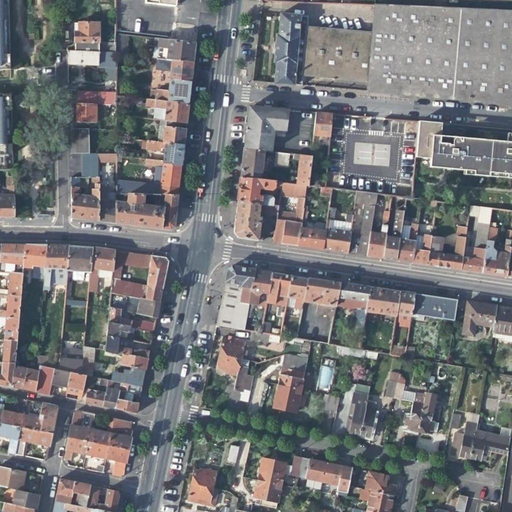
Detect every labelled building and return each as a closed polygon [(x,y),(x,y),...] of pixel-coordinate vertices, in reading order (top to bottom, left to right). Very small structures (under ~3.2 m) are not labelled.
[(0,0),(0,69),(10,69),(9,54),(3,54),(1,0),(0,0)] [(511,11),(375,5),(374,11),(374,14),(374,20),(373,32),(368,81),(367,91),(455,99),(511,103),(511,11)] [(276,62),(274,83),(302,85),(302,81),(302,75),(368,81),(373,32),(306,26),(307,16),(300,15),(300,14),(280,12),(278,34),(276,34),(273,61),(276,62)] [(74,42),(75,42),(99,43),(99,23),(77,23),(78,32),(74,32),(74,37),(74,42)] [(114,34),(115,52),(115,53),(125,55),(126,35),(114,34)] [(167,48),(166,59),(172,60),(194,62),(195,52),(196,44),(154,39),(154,43),(157,43),(157,48),(167,48)] [(75,42),(75,51),(99,52),(99,43),(75,42)] [(153,58),(157,58),(166,59),(167,48),(157,48),(157,43),(154,43),(153,58)] [(115,66),(115,53),(115,52),(99,52),(75,51),(66,51),(66,64),(83,64),(94,64),(95,66),(115,66)] [(156,69),(170,71),(172,60),(166,59),(157,58),(156,69)] [(170,71),(169,79),(168,91),(167,102),(189,105),(191,82),(194,62),(172,60),(170,71)] [(115,103),(115,96),(115,91),(75,90),(75,113),(75,123),(94,122),(94,104),(115,103)] [(156,90),(154,101),(167,102),(168,91),(156,90)] [(0,170),(12,171),(12,170),(11,170),(11,156),(11,144),(10,110),(10,95),(0,95),(0,170)] [(154,119),(159,120),(165,120),(166,109),(145,106),(146,100),(140,99),(139,105),(142,107),(142,109),(155,111),(154,119)] [(165,120),(186,123),(188,114),(189,105),(167,102),(154,101),(146,100),(145,106),(166,109),(165,120)] [(248,111),(247,118),(246,131),(243,149),(264,151),(272,153),(273,136),(270,135),(271,129),(287,132),(289,111),(272,109),(253,107),(248,111)] [(313,135),(324,137),(329,137),(331,114),(321,113),(316,113),(313,135)] [(159,120),(157,143),(163,143),(165,127),(186,129),(186,123),(165,120),(159,120)] [(511,144),(506,143),(446,138),(445,145),(442,144),(437,144),(439,124),(418,122),(414,158),(428,159),(427,168),(475,172),(474,178),(489,179),(489,174),(511,175),(511,144)] [(163,143),(184,145),(185,136),(186,129),(165,127),(163,143)] [(69,154),(81,154),(87,154),(87,128),(69,128),(69,142),(69,154)] [(162,164),(181,166),(183,154),(184,145),(163,143),(157,143),(146,141),(145,149),(160,151),(162,149),(164,149),(162,161),(162,164)] [(263,162),(264,151),(243,149),(242,159),(240,177),(260,180),(261,174),(262,174),(262,170),(267,171),(267,162),(263,162)] [(288,154),(275,153),(274,166),(288,167),(289,154),(288,154)] [(70,178),(70,219),(86,221),(97,222),(97,184),(97,164),(97,154),(87,154),(81,154),(81,178),(91,178),(91,185),(93,186),(93,190),(91,190),(91,198),(79,197),(78,178),(70,178)] [(115,154),(97,154),(97,164),(115,164),(115,154)] [(299,155),(295,184),(307,186),(311,157),(299,155)] [(115,181),(115,194),(129,194),(143,194),(146,194),(148,194),(157,194),(164,194),(178,194),(179,181),(181,166),(162,164),(162,161),(145,159),(144,165),(162,167),(160,185),(115,181)] [(275,188),(280,189),(281,183),(260,180),(240,177),(239,190),(237,201),(278,206),(279,200),(274,199),(270,196),(262,194),(261,196),(258,196),(259,188),(263,189),(264,190),(271,190),(275,188)] [(0,187),(0,217),(6,218),(14,217),(13,178),(6,178),(6,188),(0,187)] [(276,216),(272,243),(285,245),(298,247),(301,229),(303,212),(304,209),(304,205),(307,186),(295,184),(281,183),(280,189),(279,195),(299,198),(296,214),(277,211),(276,216)] [(102,187),(97,184),(97,222),(107,223),(115,224),(115,204),(115,201),(106,200),(106,193),(103,193),(104,189),(102,187)] [(331,197),(332,189),(324,188),(321,188),(320,196),(331,197)] [(358,236),(358,237),(356,255),(358,256),(367,257),(370,232),(373,216),(376,194),(356,192),(354,204),(365,205),(362,227),(364,227),(363,237),(358,236)] [(115,194),(106,193),(106,200),(115,201),(115,194)] [(128,205),(115,204),(115,224),(119,224),(122,225),(142,227),(161,229),(171,230),(174,228),(178,194),(164,194),(164,202),(163,209),(142,206),(143,194),(129,194),(128,205)] [(277,211),(278,206),(237,201),(234,232),(238,238),(251,240),(258,241),(259,235),(262,214),(276,216),(277,211)] [(466,244),(462,244),(458,271),(469,272),(481,274),(487,227),(488,223),(490,209),(468,206),(467,214),(473,215),(477,216),(473,245),(471,256),(464,255),(466,244)] [(388,238),(385,237),(381,259),(391,261),(396,261),(400,239),(401,227),(404,210),(393,208),(388,238)] [(380,234),(370,232),(367,257),(373,258),(381,259),(385,237),(389,212),(384,211),(380,234)] [(346,223),(333,221),(327,220),(326,228),(351,232),(352,223),(346,223)] [(410,224),(409,228),(408,240),(400,239),(396,261),(404,262),(411,263),(414,236),(416,225),(410,224)] [(442,238),(430,236),(426,266),(442,268),(458,271),(462,244),(465,227),(457,225),(453,247),(440,245),(442,238)] [(409,228),(401,227),(400,239),(408,240),(409,228)] [(495,228),(487,227),(481,274),(493,276),(504,277),(506,265),(511,231),(505,230),(502,253),(494,252),(494,255),(489,254),(491,242),(493,242),(495,228)] [(351,232),(326,228),(325,232),(323,250),(333,252),(348,254),(350,236),(351,232)] [(325,232),(305,229),(301,229),(298,247),(310,248),(323,250),(325,232)] [(423,237),(414,236),(411,263),(420,265),(426,266),(430,236),(430,234),(426,233),(426,236),(423,235),(423,237)] [(358,237),(350,236),(348,254),(356,255),(358,237)] [(21,273),(22,268),(24,245),(12,245),(0,244),(0,271),(9,272),(21,273)] [(469,245),(466,244),(464,255),(471,256),(473,245),(469,245)] [(32,266),(44,267),(46,246),(33,246),(24,245),(22,268),(32,269),(32,266)] [(57,246),(46,246),(44,267),(44,268),(42,290),(49,290),(50,283),(65,284),(66,271),(66,269),(68,246),(57,246)] [(66,271),(89,273),(89,267),(91,249),(80,248),(68,246),(66,269),(66,271)] [(89,267),(95,268),(112,270),(113,252),(102,250),(91,249),(89,267)] [(121,262),(149,266),(150,256),(134,254),(113,252),(112,270),(111,280),(119,282),(121,262)] [(144,300),(159,302),(162,290),(165,276),(168,263),(165,258),(150,256),(149,266),(146,287),(144,300)] [(248,305),(254,270),(231,267),(227,270),(226,276),(221,299),(241,303),(243,304),(246,304),(248,305)] [(261,293),(268,295),(272,273),(263,272),(254,270),(248,305),(246,304),(243,304),(241,303),(221,299),(216,326),(244,331),(248,305),(255,307),(257,296),(261,293)] [(7,295),(19,296),(21,273),(9,272),(9,283),(8,290),(7,295)] [(285,307),(287,298),(291,276),(283,275),(272,273),(268,295),(266,304),(285,307)] [(301,310),(303,302),(307,278),(299,277),(291,276),(287,298),(295,299),(293,308),(301,310)] [(333,316),(336,298),(339,283),(323,281),(314,279),(307,278),(303,302),(317,304),(315,314),(333,316)] [(146,287),(119,282),(111,280),(110,293),(129,297),(132,297),(140,299),(144,300),(146,287)] [(342,307),(358,310),(366,311),(370,288),(354,285),(346,284),(339,283),(336,298),(343,300),(342,307)] [(86,307),(87,291),(88,284),(84,284),(84,286),(80,286),(80,294),(81,294),(80,306),(86,307)] [(396,317),(396,314),(400,292),(387,290),(370,288),(366,311),(366,312),(396,317)] [(409,327),(411,314),(414,294),(407,293),(400,292),(396,314),(406,316),(405,326),(409,327)] [(453,321),(456,301),(436,298),(414,294),(411,314),(453,321)] [(6,313),(0,312),(0,316),(17,318),(19,296),(7,295),(7,299),(7,305),(6,313)] [(134,309),(128,308),(127,311),(156,317),(158,310),(159,302),(144,300),(140,299),(138,308),(134,307),(134,309)] [(474,324),(493,327),(496,306),(481,304),(466,302),(461,335),(472,336),(474,324)] [(511,308),(496,306),(493,327),(492,332),(503,334),(502,341),(502,343),(511,344),(511,308)] [(120,318),(121,310),(112,308),(109,308),(107,323),(119,325),(153,331),(155,323),(140,320),(139,322),(139,326),(131,324),(132,320),(120,318)] [(356,350),(360,350),(362,340),(363,335),(364,327),(366,312),(366,311),(358,310),(355,332),(359,332),(356,350)] [(4,332),(3,340),(15,341),(17,318),(0,316),(0,324),(5,325),(4,332)] [(136,332),(152,335),(153,331),(119,325),(107,323),(106,335),(119,338),(119,332),(129,334),(129,331),(136,332)] [(267,343),(269,335),(260,333),(251,332),(250,340),(267,343)] [(491,339),(502,341),(503,334),(492,332),(491,339)] [(118,346),(119,338),(106,335),(105,350),(147,358),(149,351),(137,349),(137,350),(132,349),(118,346)] [(221,345),(218,354),(239,359),(243,342),(222,338),(221,345)] [(2,358),(1,362),(13,363),(13,361),(15,341),(3,340),(3,350),(2,358)] [(92,347),(89,347),(83,346),(82,351),(82,354),(82,361),(80,375),(85,375),(102,379),(108,380),(110,380),(111,376),(89,372),(92,347)] [(377,353),(390,355),(391,350),(391,349),(378,347),(377,353)] [(406,347),(405,353),(404,358),(412,359),(414,348),(406,347)] [(60,349),(58,370),(70,372),(80,375),(82,361),(82,354),(82,351),(60,349)] [(119,365),(145,370),(146,364),(147,358),(105,350),(104,350),(103,355),(121,358),(119,365)] [(239,362),(239,359),(218,354),(215,368),(226,370),(225,373),(231,374),(236,375),(233,390),(242,391),(243,388),(250,390),(251,383),(254,372),(247,370),(248,363),(239,362)] [(280,370),(276,385),(291,387),(300,389),(306,358),(283,354),(280,370)] [(37,356),(37,366),(39,366),(46,367),(46,357),(37,356)] [(0,384),(11,387),(13,367),(13,363),(1,362),(0,361),(0,368),(1,369),(0,371),(0,374),(0,373),(0,384)] [(33,371),(25,369),(23,390),(29,391),(34,392),(39,366),(37,366),(34,365),(33,371)] [(51,383),(54,369),(46,367),(39,366),(34,392),(41,394),(48,395),(51,383)] [(25,369),(16,367),(13,367),(11,387),(17,389),(23,390),(25,369)] [(60,385),(67,386),(70,372),(58,370),(54,369),(51,383),(54,384),(60,385)] [(112,372),(111,376),(110,380),(112,381),(120,383),(141,387),(144,374),(124,370),(123,374),(112,372)] [(384,396),(392,398),(396,383),(398,372),(390,370),(384,396)] [(79,388),(76,401),(80,402),(83,389),(85,375),(80,375),(70,372),(67,386),(75,388),(79,388)] [(511,376),(499,374),(498,380),(510,382),(511,376)] [(102,379),(99,392),(105,393),(106,389),(108,380),(102,379)] [(124,393),(139,396),(141,387),(120,383),(118,391),(114,409),(136,414),(138,404),(123,400),(124,397),(124,393)] [(348,433),(359,435),(363,416),(367,400),(368,394),(353,391),(355,385),(348,383),(344,398),(352,400),(350,407),(354,407),(351,422),(347,421),(345,428),(349,429),(348,433)] [(392,398),(400,400),(402,392),(404,385),(396,383),(392,398)] [(296,406),(300,389),(291,387),(276,385),(273,402),(282,403),(296,406)] [(99,392),(87,389),(84,403),(94,405),(102,406),(105,393),(99,392)] [(118,391),(110,390),(106,389),(105,393),(102,406),(107,408),(114,409),(118,391)] [(411,430),(417,432),(423,405),(425,397),(402,392),(400,400),(413,402),(410,416),(406,416),(404,425),(408,426),(407,429),(411,430)] [(426,393),(425,397),(423,405),(434,407),(437,407),(440,396),(426,393)] [(338,397),(324,394),(321,407),(335,410),(338,397)] [(376,401),(367,400),(363,416),(359,435),(368,437),(369,437),(370,434),(374,435),(375,428),(372,427),(376,410),(374,410),(376,401)] [(32,411),(39,412),(41,403),(34,402),(32,411)] [(38,418),(35,431),(50,434),(53,420),(55,408),(53,406),(41,403),(39,412),(38,418)] [(431,421),(434,407),(423,405),(417,432),(428,434),(429,431),(431,431),(437,433),(439,423),(431,421)] [(13,413),(2,411),(0,420),(0,423),(20,428),(23,413),(19,412),(19,414),(13,413)] [(78,427),(81,412),(75,411),(72,413),(67,437),(88,442),(91,427),(88,426),(87,430),(82,429),(78,427)] [(28,414),(23,413),(20,428),(35,431),(38,418),(31,417),(28,416),(28,414)] [(451,414),(447,430),(456,431),(459,415),(451,414)] [(103,428),(111,430),(113,419),(105,417),(103,428)] [(123,432),(125,421),(113,419),(111,430),(110,434),(107,446),(128,451),(130,439),(121,437),(112,435),(113,430),(123,432)] [(11,438),(8,453),(15,455),(20,428),(0,423),(0,436),(7,438),(11,438)] [(458,457),(469,459),(474,434),(475,425),(465,423),(463,435),(454,433),(450,453),(459,455),(458,457)] [(94,427),(91,427),(88,442),(107,446),(110,434),(99,432),(93,431),(94,427)] [(48,446),(50,434),(35,431),(20,428),(15,455),(22,456),(26,442),(31,443),(48,446)] [(509,441),(474,434),(469,459),(479,461),(480,454),(486,455),(488,455),(489,450),(506,454),(509,441)] [(82,456),(84,457),(88,442),(67,437),(63,459),(69,460),(71,451),(78,453),(83,454),(82,456)] [(94,456),(104,458),(107,446),(88,442),(84,457),(87,457),(87,455),(94,456)] [(235,463),(238,447),(230,445),(226,461),(235,463)] [(118,461),(116,476),(120,477),(123,475),(128,451),(107,446),(104,458),(112,459),(118,461)] [(289,475),(297,477),(301,458),(293,456),(289,475)] [(297,477),(322,482),(326,463),(315,460),(309,459),(301,458),(297,477)] [(261,463),(257,480),(280,485),(284,468),(273,466),(273,465),(268,463),(268,465),(261,463)] [(322,482),(338,485),(348,487),(348,486),(352,468),(340,465),(326,463),(322,482)] [(20,491),(24,472),(16,471),(0,467),(0,486),(16,490),(20,491)] [(193,470),(190,484),(212,489),(215,472),(203,469),(202,472),(197,471),(193,470)] [(387,476),(374,474),(367,472),(363,490),(370,491),(392,496),(393,491),(394,485),(385,483),(387,476)] [(57,490),(54,502),(69,505),(74,482),(59,479),(57,490)] [(277,501),(280,485),(257,480),(254,496),(261,498),(277,501)] [(81,484),(74,482),(69,505),(84,508),(89,486),(81,484)] [(208,505),(209,504),(210,499),(212,489),(190,484),(187,497),(186,500),(208,505)] [(93,510),(97,488),(89,486),(84,508),(93,510)] [(96,504),(95,510),(104,511),(114,511),(117,502),(118,494),(117,492),(106,489),(103,505),(96,504)] [(16,490),(13,505),(15,505),(35,509),(36,503),(38,495),(20,491),(16,490)] [(370,491),(368,501),(390,506),(391,502),(392,496),(370,491)] [(234,511),(235,509),(236,504),(238,499),(231,494),(228,508),(221,506),(220,511),(218,511),(217,511),(234,511)] [(464,511),(467,496),(459,494),(458,494),(455,509),(464,511)] [(276,508),(277,501),(261,498),(260,505),(267,507),(276,508)] [(368,501),(366,511),(370,511),(388,511),(389,510),(390,506),(368,501)] [(8,511),(34,511),(35,509),(15,505),(13,505),(1,502),(0,504),(0,506),(3,507),(2,510),(8,511)] [(93,511),(94,510),(93,510),(84,508),(69,505),(54,502),(52,510),(61,511),(62,511),(63,509),(78,511),(93,511)]
